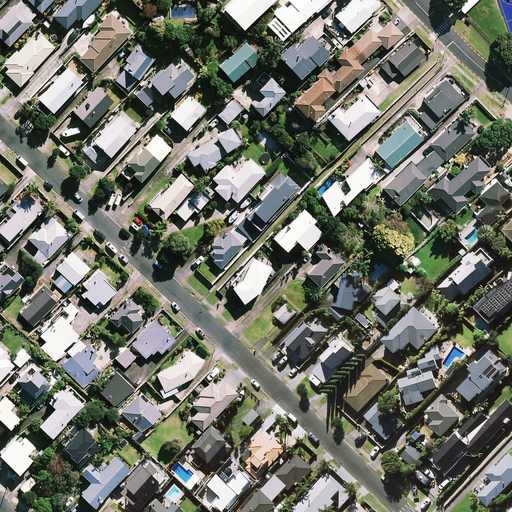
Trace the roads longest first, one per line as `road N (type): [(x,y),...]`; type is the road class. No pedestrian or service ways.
road 1 (residential): [(0,123),(404,511)]
road 2 (residential): [(413,0),(511,92)]
